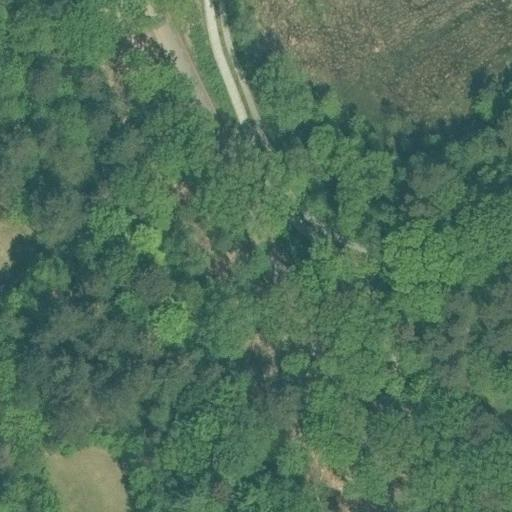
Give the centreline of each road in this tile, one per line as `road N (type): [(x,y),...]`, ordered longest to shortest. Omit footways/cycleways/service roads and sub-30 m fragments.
road 1 (tertiary): [(396,511),(151,0)]
road 2 (track): [(511,413),(410,412),(351,423),(243,511)]
